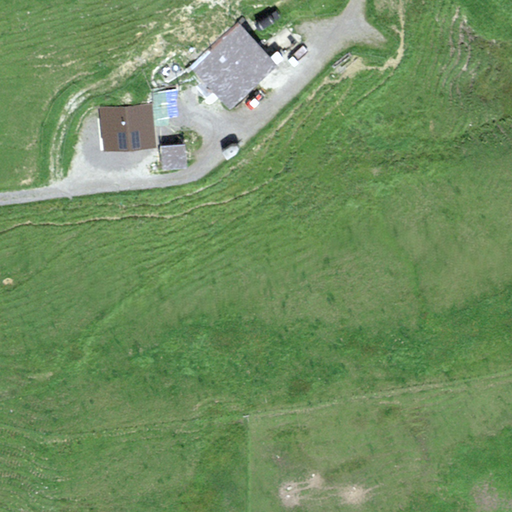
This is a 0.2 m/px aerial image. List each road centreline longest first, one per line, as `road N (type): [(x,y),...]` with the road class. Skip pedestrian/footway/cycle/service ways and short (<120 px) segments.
road 1 (track): [(358,0),(324,55),(197,173),(136,187)]
road 2 (track): [(0,200),(136,187)]
